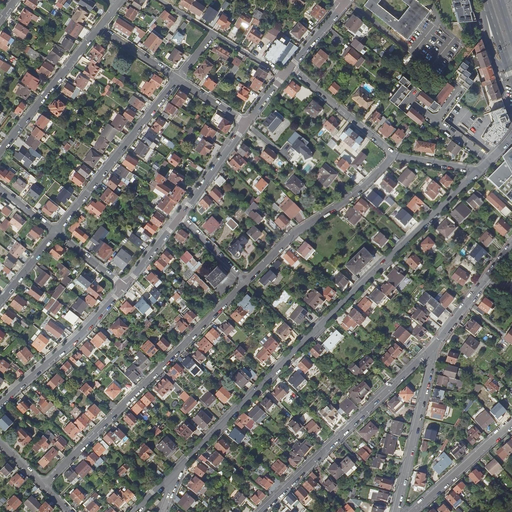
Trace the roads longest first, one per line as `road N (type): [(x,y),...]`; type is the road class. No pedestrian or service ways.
road 1 (tertiary): [(435,213),(164,482)]
road 2 (residential): [(43,485),(245,282)]
road 3 (residential): [(260,511),(428,349)]
road 4 (residential): [(245,282),(394,154)]
road 5 (residential): [(55,231),(177,78)]
road 6 (residential): [(438,339),(396,511)]
road 7 (residential): [(0,404),(123,286)]
road 8 (residential): [(0,152),(99,27)]
road 9 (residential): [(289,67),(394,154)]
road 10 (residential): [(413,511),(511,422)]
